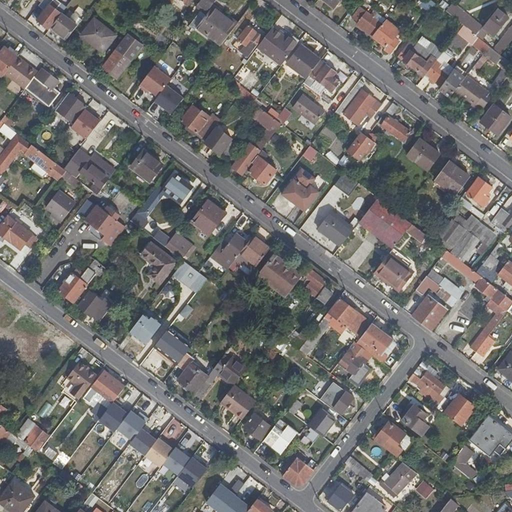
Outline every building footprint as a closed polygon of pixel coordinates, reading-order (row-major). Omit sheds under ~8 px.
[(220,44),(231,30),(207,11),(210,7),(215,0),(202,0),(192,14),(202,22),(198,26),(220,44)] [(426,0),(422,7),(430,13),(437,4),(432,0),(426,0)] [(440,0),(437,5),(438,5),(446,12),(451,5),(444,0),(440,0)] [(38,20),(50,30),(51,28),(62,15),(56,10),(60,6),(54,1),(38,20)] [(446,12),(461,24),(467,16),(452,4),(451,5),(446,12)] [(231,30),(236,26),(210,7),(207,11),(231,30)] [(357,24),(372,36),(378,28),(377,28),(381,23),(384,20),(373,12),(371,15),(361,7),(353,18),(358,22),(357,24)] [(482,28),(476,36),(482,40),(488,32),(493,36),(508,17),(498,9),(482,28)] [(62,15),(51,28),(67,40),(79,24),(64,12),(62,15)] [(464,26),(476,36),(482,28),(467,16),(461,24),(464,26)] [(378,28),(372,36),(387,47),(385,49),(390,53),(399,42),(394,38),(400,30),(385,19),(378,28)] [(116,36),(94,20),(82,37),(104,53),(116,36)] [(256,45),(262,39),(247,27),(236,40),(251,52),(256,45)] [(297,45),(273,28),(258,48),(283,66),(297,45)] [(511,28),(495,50),(501,55),(511,41),(511,28)] [(129,34),(118,49),(132,60),(144,45),(129,34)] [(398,56),(425,77),(426,74),(436,61),(425,52),(427,49),(412,38),(398,56)] [(476,52),(482,56),(490,46),(483,41),(476,52)] [(301,45),(287,63),(307,79),(320,62),(307,52),(309,51),(301,45)] [(18,57),(20,55),(7,46),(5,48),(18,58),(18,57)] [(18,58),(5,48),(0,54),(0,75),(3,78),(5,75),(18,58)] [(511,53),(511,50),(508,48),(502,55),(508,59),(511,53)] [(132,60),(118,49),(103,68),(118,80),(132,60)] [(447,76),(449,77),(453,72),(449,69),(445,74),(438,69),(443,62),(446,64),(448,61),(441,55),(436,61),(426,74),(431,78),(434,81),(440,85),(447,76)] [(38,72),(18,57),(18,58),(5,75),(24,90),(25,89),(32,80),(34,77),(38,72)] [(190,72),(197,65),(190,58),(183,64),(190,72)] [(332,78),(335,73),(326,66),(314,81),(331,94),(339,83),(332,78)] [(171,80),(155,67),(140,87),(146,92),(148,90),(158,97),(167,84),(171,80)] [(251,72),(244,67),(231,85),(254,103),(257,99),(240,85),(251,72)] [(35,78),(34,77),(32,80),(25,89),(49,108),(60,94),(54,89),(59,82),(42,69),(35,78)] [(450,98),(454,92),(464,80),(453,72),(449,77),(442,87),(440,90),(450,98)] [(440,85),(442,87),(449,77),(447,76),(440,85)] [(476,105),(483,110),(494,96),(467,76),(464,80),(454,92),(474,107),(476,105)] [(417,86),(422,90),(429,81),(428,81),(424,78),(417,86)] [(358,82),(335,112),(339,116),(363,85),(358,82)] [(158,97),(155,100),(172,113),(184,97),(167,84),(158,97)] [(371,120),(381,106),(360,90),(341,114),(355,125),(364,114),(371,120)] [(87,107),(69,93),(56,111),(74,124),(86,108),(87,107)] [(326,111),(303,94),(293,107),(316,124),(326,111)] [(241,95),(238,98),(244,103),(247,99),(241,95)] [(392,105),(377,124),(388,132),(390,133),(407,145),(414,135),(390,119),(397,109),(392,105)] [(498,135),(511,118),(494,105),(482,122),(498,135)] [(180,122),(205,141),(221,121),(212,114),(209,117),(205,114),(205,115),(192,106),(180,122)] [(274,134),(281,125),(275,120),(258,107),(251,116),(264,126),(263,126),(266,129),(266,128),(268,129),(274,134)] [(102,120),(86,108),(74,124),(73,126),(89,138),(102,120)] [(52,116),(46,124),(51,128),(57,120),(52,116)] [(0,121),(8,127),(12,122),(4,117),(0,121)] [(231,140),(216,128),(204,143),(220,155),(231,140)] [(282,144),(292,145),(293,136),(283,134),(282,144)] [(376,146),(364,137),(350,156),(362,164),(376,146)] [(439,155),(419,140),(407,156),(426,171),(439,155)] [(231,167),(242,176),(262,149),(259,147),(257,150),(249,144),(231,167)] [(314,160),(319,149),(309,145),(305,156),(314,160)] [(60,181),(67,172),(64,170),(32,146),(26,154),(60,181)] [(248,173),(253,177),(257,180),(264,186),(276,172),(264,162),(268,156),(262,151),(253,163),(254,165),(248,173)] [(162,166),(143,152),(131,168),(150,182),(162,166)] [(117,171),(94,154),(81,172),(104,189),(117,171)] [(346,167),(352,159),(346,155),(340,163),(346,167)] [(454,197),(469,177),(449,163),(435,182),(454,197)] [(300,168),(280,194),(304,212),(317,196),(307,189),(314,178),(300,168)] [(70,173),(66,180),(74,185),(79,177),(70,173)] [(358,183),(343,173),(334,185),(349,196),(358,183)] [(191,187),(175,175),(163,191),(179,203),(191,187)] [(324,186),(314,178),(307,189),(317,196),(324,186)] [(491,189),(478,179),(466,195),(483,208),(489,200),(486,196),(491,189)] [(77,203),(60,190),(45,210),(62,222),(77,203)] [(361,221),(395,247),(407,231),(407,230),(410,226),(377,201),(361,221)] [(209,236),(218,224),(216,222),(222,213),(207,202),(191,222),(209,236)] [(126,227),(98,205),(86,221),(106,236),(103,240),(112,246),(126,227)] [(502,225),(509,214),(502,209),(491,223),(505,233),(508,230),(502,225)] [(511,224),(511,211),(509,214),(502,225),(508,230),(511,224)] [(145,229),(150,220),(137,213),(132,221),(145,229)] [(216,222),(218,224),(225,215),(222,213),(216,222)] [(318,230),(340,247),(353,230),(331,213),(318,230)] [(8,217),(0,227),(0,234),(21,251),(32,235),(17,224),(19,222),(17,220),(15,222),(8,217)] [(462,263),(479,241),(452,221),(439,238),(449,246),(453,249),(450,254),(462,263)] [(427,236),(412,225),(410,226),(407,230),(407,231),(422,243),(427,236)] [(192,246),(176,234),(164,249),(180,262),(192,246)] [(211,256),(227,269),(229,268),(234,261),(247,244),(235,234),(225,247),(220,244),(211,256)] [(243,263),(253,271),(269,249),(259,241),(260,240),(253,235),(247,244),(234,261),(241,265),(243,263)] [(488,247),(479,241),(462,263),(470,270),(488,247)] [(160,283),(175,263),(151,244),(142,255),(156,267),(150,276),(160,283)] [(446,251),(450,254),(453,249),(449,246),(445,250),(446,251)] [(393,249),(376,271),(386,278),(401,290),(412,276),(405,270),(410,262),(393,249)] [(477,284),(482,278),(476,274),(470,270),(462,263),(450,254),(446,251),(441,257),(477,284)] [(278,253),(263,272),(291,293),(306,275),(278,253)] [(235,273),(241,265),(234,261),(229,268),(235,273)] [(511,265),(508,262),(497,276),(511,286),(511,265)] [(80,279),(73,273),(59,292),(74,303),(96,274),(89,268),(83,275),(80,279)] [(76,269),(73,273),(80,279),(83,275),(76,269)] [(312,270),(305,279),(307,281),(311,284),(307,289),(316,296),(328,281),(319,274),(318,275),(312,270)] [(386,278),(376,271),(374,273),(384,281),(386,278)] [(176,282),(193,297),(207,279),(201,274),(198,277),(200,278),(196,282),(184,272),(176,282)] [(439,287),(426,277),(416,290),(423,296),(428,288),(434,293),(439,287)] [(491,299),(498,290),(491,285),(482,278),(477,284),(475,287),(487,296),(491,299)] [(447,281),(441,288),(452,296),(451,296),(456,300),(462,293),(447,281)] [(175,297),(177,288),(167,285),(164,295),(175,297)] [(316,298),(324,304),(332,294),(324,288),(316,298)] [(507,311),(511,304),(511,301),(498,290),(491,299),(503,309),(497,317),(496,315),(471,348),(476,353),(507,311)] [(101,321),(114,305),(105,299),(103,302),(90,292),(79,307),(88,314),(89,313),(101,321)] [(446,303),(451,307),(456,300),(451,296),(446,303)] [(366,318),(339,298),(338,299),(328,312),(334,316),(341,322),(347,327),(350,324),(357,330),(366,318)] [(412,317),(431,331),(437,323),(436,322),(444,311),(428,298),(419,309),(418,309),(412,317)] [(503,309),(491,299),(488,303),(485,307),(496,315),(497,317),(503,309)] [(146,311),(130,333),(140,340),(142,342),(146,345),(162,324),(146,311)] [(341,322),(334,316),(331,320),(339,325),(341,322)] [(369,321),(366,318),(357,330),(350,324),(347,327),(358,335),(369,321)] [(366,351),(391,370),(395,364),(382,354),(393,340),(371,323),(355,343),(366,351)] [(324,332),(317,327),(314,329),(322,335),(324,332)] [(322,335),(314,329),(311,334),(318,339),(322,335)] [(168,330),(155,347),(178,364),(187,353),(191,347),(168,330)] [(13,345),(0,334),(0,354),(3,357),(13,345)] [(311,334),(300,349),(307,354),(318,339),(311,334)] [(71,348),(58,337),(49,347),(63,359),(71,348)] [(147,349),(141,344),(138,342),(133,338),(127,346),(141,357),(147,349)] [(354,342),(338,362),(353,374),(348,380),(358,387),(371,370),(364,364),(361,361),(364,358),(362,356),(366,351),(355,343),(354,342)] [(178,364),(177,366),(184,371),(178,380),(195,393),(204,381),(208,376),(191,363),(194,359),(187,353),(178,364)] [(511,381),(511,353),(498,370),(511,381)] [(246,369),(231,358),(218,374),(233,386),(234,385),(246,369)] [(423,360),(409,378),(423,389),(421,392),(434,401),(439,394),(444,398),(450,390),(433,377),(438,372),(423,360)] [(79,400),(97,377),(78,364),(67,380),(74,385),(74,388),(70,394),(79,400)] [(105,398),(112,403),(115,400),(125,387),(104,371),(95,383),(101,388),(98,392),(105,398)] [(204,381),(195,393),(201,398),(210,386),(204,381)] [(95,383),(91,388),(98,392),(101,388),(95,383)] [(224,406),(238,388),(234,385),(233,386),(229,392),(221,403),(224,406)] [(224,406),(243,420),(256,402),(238,388),(224,406)] [(346,391),(342,397),(337,403),(333,408),(342,414),(354,398),(346,391)] [(337,403),(342,397),(337,393),(332,399),(337,403)] [(460,394),(444,414),(461,426),(476,406),(460,394)] [(91,412),(100,419),(112,403),(105,398),(99,406),(96,404),(91,412)] [(295,415),(304,403),(298,398),(289,410),(295,415)] [(112,403),(100,419),(99,420),(114,432),(117,429),(128,414),(119,407),(121,405),(115,400),(112,403)] [(403,421),(414,405),(412,404),(400,419),(403,421)] [(427,415),(414,405),(403,421),(415,430),(427,415)] [(322,409),(310,424),(309,427),(320,435),(321,436),(335,419),(322,409)] [(128,414),(117,429),(132,440),(141,429),(149,419),(143,414),(139,418),(131,411),(128,414)] [(254,414),(244,427),(262,440),(271,427),(254,414)] [(511,432),(489,414),(486,418),(511,437),(511,432)] [(280,420),(269,434),(276,440),(271,447),(281,455),(297,434),(305,439),(309,434),(308,434),(310,431),(306,428),(308,426),(307,425),(295,417),(288,426),(280,420)] [(511,437),(486,418),(473,435),(469,439),(490,456),(494,452),(500,456),(511,440),(511,437)] [(49,436),(27,420),(16,435),(18,437),(34,449),(39,453),(41,450),(39,449),(49,436)] [(389,422),(388,424),(380,434),(376,440),(384,446),(390,438),(398,428),(389,422)] [(380,434),(388,424),(386,422),(384,425),(383,425),(378,432),(380,434)] [(34,449),(18,437),(17,439),(0,425),(0,439),(10,448),(15,441),(27,451),(25,455),(26,455),(28,457),(34,449)] [(309,434),(316,440),(320,435),(309,427),(308,426),(306,428),(310,431),(308,434),(309,434)] [(157,440),(141,429),(132,440),(130,444),(145,455),(157,440)] [(188,450),(199,436),(190,429),(179,443),(188,450)] [(418,441),(405,430),(401,435),(415,445),(418,441)] [(109,441),(122,450),(130,440),(116,431),(109,441)] [(158,438),(157,440),(145,455),(161,467),(163,463),(173,450),(158,438)] [(394,441),(390,438),(384,446),(388,449),(394,441)] [(178,443),(173,450),(163,463),(178,475),(191,459),(182,452),(185,448),(178,443)] [(50,446),(45,453),(55,460),(60,453),(50,446)] [(467,450),(463,447),(450,465),(454,468),(467,450)] [(296,460),(283,477),(295,486),(303,485),(314,471),(302,461),(305,456),(299,452),(294,458),(296,460)] [(191,459),(178,475),(178,476),(193,487),(209,466),(203,462),(201,464),(192,457),(191,459)] [(350,457),(344,464),(346,465),(358,475),(367,482),(372,476),(350,457)] [(403,463),(384,482),(391,489),(397,495),(404,488),(409,482),(401,475),(408,468),(403,463)] [(358,475),(346,465),(343,468),(355,478),(358,475)] [(416,489),(427,500),(436,489),(425,479),(416,489)] [(230,491),(220,484),(207,502),(219,511),(223,511),(235,496),(244,484),(238,480),(230,491)] [(22,511),(35,496),(14,481),(0,499),(0,502),(6,507),(7,506),(15,511),(22,511)] [(412,485),(409,482),(404,488),(407,490),(412,485)] [(341,485),(328,502),(341,511),(354,495),(341,485)] [(383,511),(386,508),(367,494),(353,511),(383,511)] [(247,511),(251,508),(235,496),(223,511),(247,511)] [(273,511),(274,511),(257,499),(251,508),(247,511),(273,511)] [(450,499),(440,511),(452,511),(457,505),(450,499)] [(58,511),(46,503),(39,511),(58,511)]
